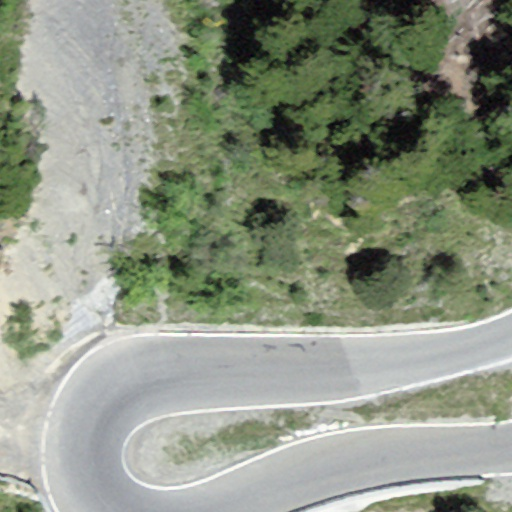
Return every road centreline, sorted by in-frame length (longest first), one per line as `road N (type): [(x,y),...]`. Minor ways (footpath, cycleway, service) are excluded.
road 1 (unclassified): [(113,511),(90,487),(81,454),(95,405),(115,390),(163,372),(395,361),(462,351),(511,332)]
road 2 (unclassified): [(511,445),(325,469),(214,511)]
